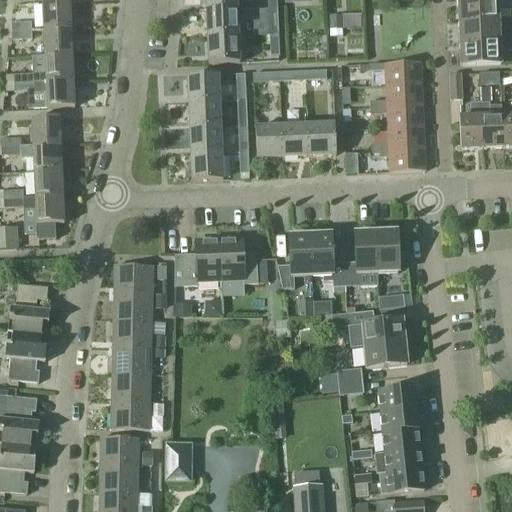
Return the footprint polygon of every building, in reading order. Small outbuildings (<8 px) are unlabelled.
[(235,0),(204,0),(206,14),(237,13),(235,0)] [(498,23),(498,22),(498,10),(511,9),(511,0),(497,1),(457,3),(458,24),(498,23)] [(42,33),(70,31),(68,5),(41,6),(42,33)] [(268,11),(257,12),(257,19),(268,19),(269,32),(278,32),(277,11),(268,11)] [(237,13),(206,14),(207,40),(238,39),(237,13)] [(341,19),(328,20),(329,31),(342,30),(341,19)] [(499,44),(499,32),(511,30),(511,21),(498,22),(498,23),(458,24),(459,46),(499,44)] [(30,25),(10,26),(11,34),(30,33),(31,33),(30,25)] [(44,59),(71,57),(70,31),(42,33),(44,59)] [(31,33),(11,34),(11,42),(31,41),(31,33)] [(269,37),(270,59),(279,58),(278,37),(269,37)] [(238,39),(207,40),(208,67),(239,65),(238,39)] [(499,44),(459,46),(460,68),(500,67),(500,53),(511,52),(511,43),(499,44)] [(44,59),(32,59),(32,72),(32,77),(33,85),(45,84),(45,85),(56,84),(72,83),(71,57),(44,59)] [(420,65),(368,67),(368,74),(384,73),(385,88),(421,87),(420,65)] [(325,73),(305,74),(305,83),(325,82),(325,73)] [(280,75),(279,75),(279,84),(300,83),(300,74),(280,75)] [(274,75),(253,76),(253,85),(274,84),(274,75)] [(450,103),(462,102),(461,76),(449,77),(450,103)] [(13,86),(33,85),(32,77),(12,78),(13,86)] [(244,77),(236,77),(236,98),(245,98),(244,77)] [(218,78),(187,79),(188,105),(219,104),(218,78)] [(33,85),(13,86),(13,94),(13,95),(26,94),(33,94),(34,112),(46,111),(57,111),(73,110),(72,83),(56,84),(45,85),(45,84),(33,85)] [(421,87),(385,88),(386,103),(369,104),(369,111),(422,109),(421,87)] [(348,88),(340,89),(341,97),(349,97),(348,88)] [(489,90),(479,90),(479,103),(490,103),(489,90)] [(246,103),(237,103),(238,125),(246,124),(246,103)] [(219,104),(188,105),(189,132),(220,130),(219,104)] [(460,152),(481,151),(479,105),(470,105),(470,119),(458,119),(460,152)] [(503,150),(501,117),(501,108),(489,109),(489,105),(479,105),(481,151),(503,150)] [(422,109),(369,111),(370,118),(386,117),(387,132),(423,130),(422,109)] [(511,116),(501,117),(503,150),(511,149),(511,116)] [(59,149),(58,121),(30,122),(32,149),(32,150),(59,149)] [(334,127),(307,128),(309,159),(335,158),(334,127)] [(282,160),(309,159),(307,128),(281,129),(282,160)] [(247,129),(238,130),(239,151),(248,151),(247,129)] [(255,130),(256,161),(282,160),(281,129),(255,130)] [(220,130),(189,132),(190,158),(221,157),(220,130)] [(423,130),(387,132),(387,147),(371,147),(371,154),(424,152),(423,130)] [(0,142),(1,151),(20,150),(20,149),(20,141),(0,142)] [(32,161),(33,175),(60,174),(59,149),(32,150),(32,149),(20,149),(20,150),(1,151),(1,159),(20,158),(20,161),(32,161)] [(389,175),(425,174),(424,152),(371,154),(372,161),(388,160),(389,175)] [(248,156),(239,156),(240,176),(249,176),(248,156)] [(191,184),(222,183),(221,157),(190,158),(191,184)] [(60,174),(33,175),(34,200),(62,200),(60,174)] [(22,193),(2,193),(3,202),(22,201),(23,201),(22,193)] [(23,201),(22,201),(22,210),(22,212),(35,212),(34,200),(23,201)] [(62,200),(34,200),(35,212),(35,228),(53,227),(63,226),(62,200)] [(22,201),(3,202),(3,210),(22,210),(22,201)] [(54,242),(53,227),(35,228),(36,243),(54,242)] [(17,230),(0,231),(0,252),(18,251),(17,230)] [(396,234),(375,235),(376,276),(397,275),(396,234)] [(355,265),(343,265),(344,289),(356,289),(377,288),(376,276),(375,235),(354,236),(355,265)] [(330,237),(309,238),(311,279),(323,278),(323,284),(332,284),(332,290),(332,303),(345,302),(344,289),(343,265),(331,266),(330,237)] [(292,280),(311,279),(309,238),(288,238),(289,268),(276,268),(281,292),(294,291),(292,280)] [(242,241),(218,242),(220,284),(220,297),(244,297),(243,287),(257,286),(256,264),(256,262),(243,262),(242,241)] [(220,284),(218,242),(194,243),(195,264),(182,265),(183,289),(196,289),(196,284),(220,284)] [(157,268),(156,282),(166,282),(166,268),(157,268)] [(113,269),(113,296),(151,297),(151,270),(113,269)] [(9,310),(7,337),(41,340),(42,327),(48,327),(49,314),(36,312),(37,303),(46,304),(47,291),(17,288),(14,310),(9,310)] [(113,296),(112,324),(150,324),(151,297),(113,296)] [(156,297),(155,310),(165,310),(165,297),(156,297)] [(379,313),(404,310),(402,298),(378,300),(379,313)] [(311,301),(297,302),(298,319),(312,318),(311,301)] [(221,303),(204,303),(205,319),(221,319),(221,303)] [(333,313),(333,303),(314,304),(315,315),(333,313)] [(174,307),(174,319),(190,319),(190,307),(174,307)] [(346,316),(330,318),(331,331),(348,329),(355,328),(360,327),(373,326),(372,314),(354,316),(346,316)] [(330,318),(318,319),(320,332),(331,331),(330,318)] [(274,323),(276,341),(290,340),(288,322),(274,323)] [(363,349),(407,345),(406,331),(402,331),(401,323),(360,327),(363,349)] [(112,324),(112,351),(150,352),(150,324),(112,324)] [(7,337),(4,361),(9,361),(7,383),(38,387),(39,374),(29,373),(30,363),(44,365),(45,351),(39,351),(41,340),(7,337)] [(155,337),(155,349),(164,349),(164,338),(155,337)] [(407,345),(363,349),(365,371),(405,367),(405,359),(409,359),(407,345)] [(150,352),(112,351),(111,378),(149,379),(150,352)] [(336,377),(320,379),(321,397),(338,395),(337,386),(361,384),(360,371),(336,374),(336,377)] [(111,378),(110,406),(149,406),(149,379),(111,378)] [(338,398),(363,396),(361,384),(337,386),(338,395),(338,398)] [(379,415),(414,411),(412,390),(377,394),(379,415)] [(0,447),(30,450),(31,438),(37,439),(38,425),(29,424),(30,415),(35,415),(36,403),(6,399),(3,422),(0,421),(0,447)] [(149,406),(110,406),(110,433),(148,434),(149,406)] [(162,415),(163,407),(150,407),(150,415),(162,415)] [(381,435),(416,431),(414,411),(379,415),(381,435)] [(342,427),(352,426),(351,418),(341,419),(342,427)] [(381,435),(383,455),(418,452),(416,431),(381,435)] [(100,441),(99,468),(137,469),(138,441),(100,441)] [(164,446),(164,485),(191,485),(191,446),(164,446)] [(28,462),(30,450),(0,447),(0,495),(26,498),(28,486),(23,485),(24,475),(33,476),(34,463),(28,462)] [(379,476),(420,472),(418,452),(383,455),(383,456),(374,457),(376,477),(379,477),(379,476)] [(141,453),(141,467),(151,467),(152,453),(141,453)] [(370,453),(361,454),(362,462),(371,460),(370,453)] [(352,463),(362,462),(361,454),(351,455),(352,463)] [(99,468),(99,495),(137,496),(137,469),(99,468)] [(381,497),(423,493),(420,472),(379,476),(379,477),(381,497)] [(354,487),(371,485),(370,478),(354,479),(354,487)] [(322,511),(321,489),(293,491),(294,511),(322,511)] [(99,495),(98,511),(136,511),(137,496),(99,495)] [(422,511),(422,504),(392,506),(392,503),(375,504),(375,511),(422,511)]
